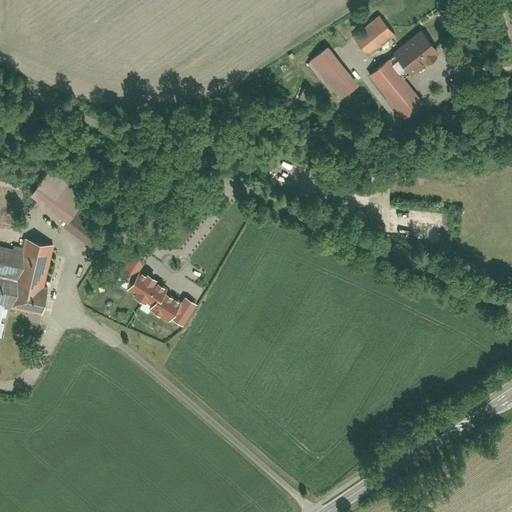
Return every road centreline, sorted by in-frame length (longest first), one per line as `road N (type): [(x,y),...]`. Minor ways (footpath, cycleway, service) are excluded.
road 1 (unclassified): [(511,303),(0,77)]
road 2 (secondary): [(329,511),(511,388)]
